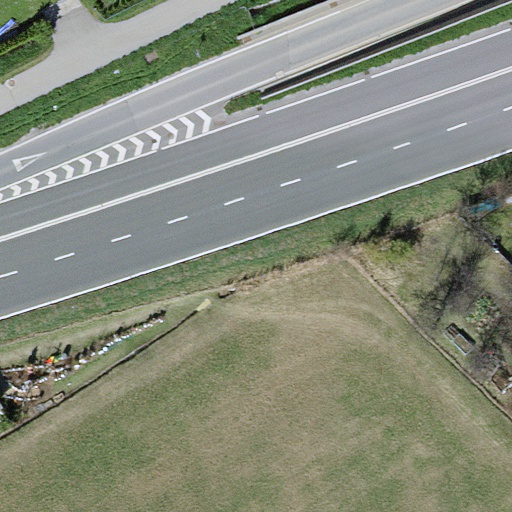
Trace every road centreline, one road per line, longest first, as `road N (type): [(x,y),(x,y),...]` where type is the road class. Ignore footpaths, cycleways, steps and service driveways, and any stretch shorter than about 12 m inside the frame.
road 1 (primary): [(0,238),(511,67)]
road 2 (tertiary): [(421,0),(0,178)]
road 3 (unclassified): [(219,0),(0,96)]
